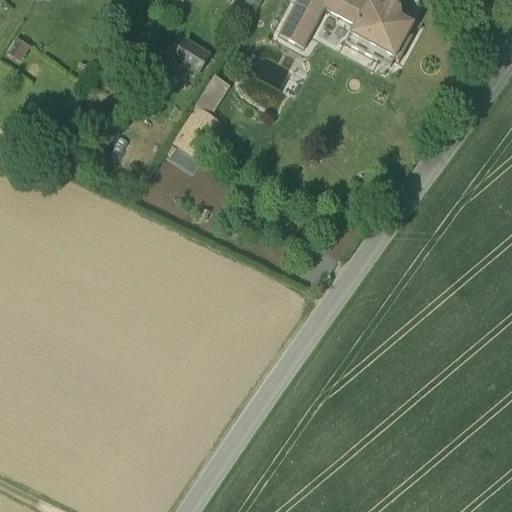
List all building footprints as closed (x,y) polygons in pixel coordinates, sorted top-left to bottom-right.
[(298,0),(279,37),(303,50),(325,11),(330,0),(298,0)] [(367,3),(360,0),(330,0),(325,11),(354,27),(367,3)] [(400,10),(389,4),(381,9),(368,2),(367,3),(354,27),(349,37),(381,55),(394,62),(408,37),(414,27),(400,19),(400,10)] [(381,55),(349,37),(344,45),(377,62),(381,55)] [(408,37),(394,62),(398,64),(411,39),(408,37)] [(200,69),(208,52),(180,38),(172,55),(200,69)] [(215,80),(195,111),(208,120),(229,88),(215,80)] [(172,147),(195,161),(218,126),(208,120),(195,111),(172,147)]
